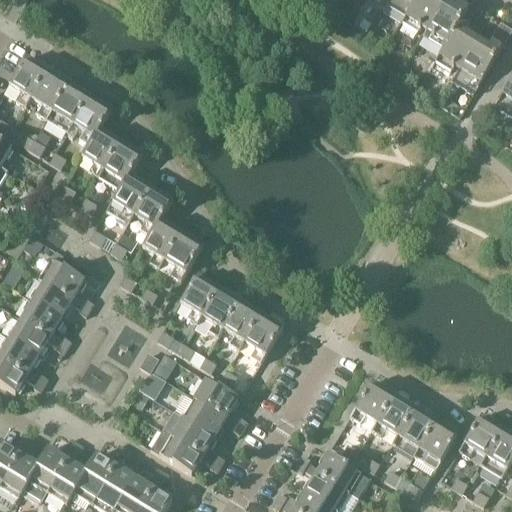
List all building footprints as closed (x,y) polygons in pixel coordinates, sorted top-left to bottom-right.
[(388,0),(389,0),(385,7),(405,19),(406,20),(418,0),(388,0)] [(418,0),(406,20),(405,19),(401,26),(417,36),(421,30),(426,33),(443,6),(432,0),(418,0)] [(470,8),(471,8),(475,0),(458,0),(455,7),(459,10),(456,14),(443,6),(426,33),(432,37),(428,43),(443,52),(470,8)] [(482,15),(471,8),(470,8),(443,52),(434,65),(450,75),(454,69),(459,72),(476,45),(463,37),(466,33),(470,35),(482,15)] [(367,35),(371,28),(367,26),(362,27),(360,31),(367,35)] [(473,99),(511,34),(511,33),(500,26),(488,46),(492,49),(489,53),(476,45),(459,72),(451,86),(473,99)] [(27,62),(26,61),(8,90),(20,97),(15,105),(26,111),(31,103),(48,75),(47,74),(47,75),(40,70),(42,68),(31,61),(29,64),(27,62)] [(50,77),(48,75),(31,103),(41,110),(36,118),(47,124),(69,88),(68,87),(61,83),(63,81),(52,74),(50,77)] [(511,123),(511,80),(493,112),(511,123)] [(71,89),(69,88),(47,124),(68,137),(73,129),(90,101),(89,100),(82,96),(84,94),(73,87),(71,89)] [(79,144),(88,150),(100,133),(111,114),(110,113),(104,109),(105,107),(94,100),(93,102),(90,101),(73,129),(84,136),(79,144)] [(7,141),(18,147),(23,139),(12,132),(7,141)] [(100,133),(88,150),(81,161),(93,168),(88,176),(98,183),(103,174),(121,146),(120,145),(120,146),(113,141),(114,139),(103,132),(102,135),(100,133)] [(0,169),(11,151),(0,144),(0,169)] [(28,154),(39,160),(45,151),(34,145),(28,154)] [(123,148),(121,146),(103,174),(114,181),(109,189),(118,195),(119,195),(130,178),(142,159),(141,158),(134,154),(136,152),(124,145),(123,148)] [(55,158),(49,167),(60,173),(66,164),(55,158)] [(119,195),(118,195),(106,216),(118,224),(117,226),(126,232),(128,227),(129,228),(134,220),(151,191),(150,190),(150,191),(143,187),(145,184),(134,178),(132,180),(130,178),(119,195)] [(59,199),(70,206),(75,197),(64,190),(59,199)] [(153,193),(151,191),(134,220),(145,226),(140,234),(149,240),(160,224),(172,204),(171,203),(171,204),(164,200),(166,197),(155,191),(153,193)] [(80,212),(91,219),(96,210),(85,203),(80,212)] [(164,265),(182,236),(181,236),(180,236),(174,232),(175,230),(164,223),(163,225),(160,224),(149,240),(142,251),(154,259),(149,267),(159,273),(164,265)] [(89,244),(100,251),(106,242),(95,235),(89,244)] [(184,238),(182,236),(164,265),(175,271),(170,280),(180,286),(203,249),(202,249),(195,245),(196,243),(185,236),(184,238)] [(110,257),(121,264),(127,255),(116,248),(110,257)] [(43,287),(72,304),(75,300),(84,285),(80,282),(86,273),(73,266),(68,275),(50,264),(38,283),(43,287)] [(197,279),(180,307),(191,315),(187,323),(197,329),(202,321),(219,293),(218,292),(211,288),(213,286),(202,279),(200,281),(198,280),(197,279)] [(136,287),(125,280),(120,289),(131,296),(136,287)] [(85,307),(75,300),(72,304),(43,287),(32,305),(61,323),(70,308),(81,314),(85,307)] [(221,294),(219,293),(202,321),(213,328),(208,336),(218,342),(223,334),(240,306),(239,305),(232,301),(234,299),(223,292),(221,294)] [(141,302),(152,309),(157,300),(146,293),(141,302)] [(93,308),(92,307),(87,304),(85,307),(81,314),(79,317),(86,321),(93,308)] [(50,342),(52,338),(61,323),(32,305),(20,324),(50,342)] [(240,306),(223,334),(234,340),(229,349),(239,355),(244,347),(262,318),(261,318),(260,318),(254,314),(255,312),(244,305),(243,307),(240,306)] [(264,320),(262,318),(244,347),(255,353),(250,361),(260,368),(283,331),(282,330),(281,331),(275,327),(276,325),(265,318),(264,320)] [(62,344),(52,338),(50,342),(20,324),(9,342),(38,361),(43,364),(48,355),(43,352),(47,345),(58,352),(62,344)] [(174,343),(162,336),(157,345),(168,352),(174,343)] [(64,341),(62,344),(58,352),(56,354),(63,358),(71,345),(64,341)] [(0,362),(27,379),(29,375),(38,361),(9,342),(0,357),(0,362)] [(178,358),(189,365),(195,356),(184,349),(178,358)] [(149,360),(149,359),(148,359),(140,372),(149,377),(150,376),(149,376),(156,365),(149,360)] [(40,382),(29,375),(27,379),(0,362),(0,389),(15,398),(24,383),(35,389),(40,382)] [(205,362),(200,371),(211,378),(216,369),(205,362)] [(161,367),(154,377),(168,386),(174,375),(161,367)] [(226,375),(221,384),(232,391),(237,382),(226,375)] [(41,379),(40,382),(35,389),(33,392),(40,396),(48,383),(41,379)] [(164,407),(174,391),(154,379),(144,395),(164,407)] [(226,422),(228,419),(238,403),(205,383),(193,402),(226,422)] [(365,421),(375,427),(393,399),(390,397),(392,395),(381,388),(379,391),(373,387),(373,386),(372,386),(349,422),(360,429),(365,421)] [(141,415),(148,403),(139,397),(131,409),(141,415)] [(397,440),(414,412),(412,410),(413,408),(402,401),(400,404),(394,399),(393,398),(393,399),(375,427),(370,435),(381,442),(386,433),(397,440)] [(193,402),(182,421),(214,441),(224,426),(234,433),(239,425),(228,419),(226,422),(193,402)] [(407,446),(418,453),(435,425),(433,423),(434,421),(423,414),(421,417),(415,412),(414,411),(414,412),(397,440),(392,448),(402,454),(407,446)] [(203,460),(205,456),(214,441),(182,421),(173,416),(162,434),(203,460)] [(458,456),(469,463),(479,469),(502,432),(500,431),(501,429),(490,422),(488,425),(482,421),(482,420),(481,419),(458,456)] [(247,426),(246,426),(241,422),(239,425),(234,433),(233,435),(239,439),(247,426)] [(413,461),(435,475),(457,438),(456,437),(456,438),(454,436),(455,434),(444,427),(443,429),(436,425),(435,424),(435,425),(418,453),(413,461)] [(502,432),(479,469),(502,482),(511,465),(511,435),(510,437),(503,433),(502,432)] [(216,463),(205,456),(203,460),(162,434),(150,454),(191,479),(201,464),(211,470),(216,463)] [(32,451),(34,447),(36,445),(23,437),(19,443),(22,445),(29,450),(32,451)] [(70,451),(77,456),(80,457),(84,451),(71,443),(63,456),(66,457),(70,451)] [(0,491),(18,502),(29,485),(37,469),(22,460),(29,450),(22,445),(15,456),(19,458),(0,488),(0,491)] [(0,488),(19,458),(15,456),(0,446),(0,488)] [(115,455),(117,457),(125,461),(128,463),(132,456),(119,449),(115,455)] [(342,459),(353,465),(358,456),(348,450),(342,459)] [(66,508),(73,497),(86,475),(85,475),(71,466),(77,456),(70,451),(66,457),(63,462),(67,464),(42,505),(45,506),(49,498),(66,508)] [(67,464),(63,462),(47,452),(37,469),(29,485),(43,494),(38,503),(42,505),(67,464)] [(97,511),(114,511),(133,481),(118,472),(125,461),(117,457),(111,467),(115,470),(91,508),(97,511)] [(73,497),(91,508),(115,470),(111,467),(96,458),(85,475),(86,475),(73,497)] [(361,478),(328,458),(319,474),(308,467),(304,475),(314,481),(317,477),(349,497),(361,478)] [(373,459),(371,464),(368,462),(366,466),(362,464),(356,467),(373,478),(382,465),(373,459)] [(218,460),(216,463),(211,470),(210,473),(216,477),(224,464),(218,460)] [(302,477),(304,475),(308,467),(310,464),(303,460),(296,473),(302,477)] [(152,478),(155,480),(163,484),(165,486),(169,480),(156,472),(152,478)] [(389,476),(384,484),(395,491),(401,482),(389,476)] [(305,496),(330,511),(340,511),(349,497),(317,477),(314,481),(305,496)] [(163,484),(155,480),(149,491),(152,493),(140,511),(167,511),(172,504),(156,495),(163,484)] [(114,511),(140,511),(152,493),(149,491),(133,481),(114,511)] [(456,483),(451,492),(462,498),(467,489),(456,483)] [(411,488),(405,497),(416,504),(422,495),(411,488)] [(330,511),(305,496),(296,511),(285,505),(280,511),(330,511)] [(483,511),(489,502),(478,496),(472,505),(483,511)] [(274,511),(280,511),(285,505),(287,502),(280,498),(272,511),(274,511)]
